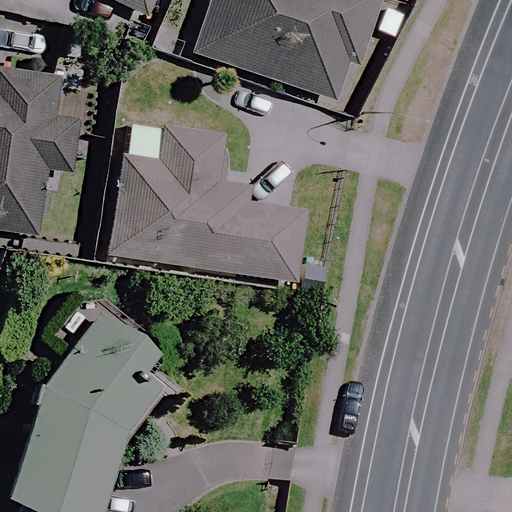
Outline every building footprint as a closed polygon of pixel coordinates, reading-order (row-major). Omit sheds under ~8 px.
[(81,0),(140,25),(151,0),(81,0)] [(200,0),(181,53),(325,105),(339,65),(347,67),(371,0),(200,0)] [(49,79),(0,72),(0,232),(27,236),(36,172),(61,176),(69,123),(44,119),(49,79)] [(217,139),(112,126),(95,259),(283,282),(291,212),(234,205),(236,188),(211,185),(217,139)] [(0,506),(18,511),(83,511),(105,445),(163,375),(87,312),(29,382),(0,472),(0,506)]
